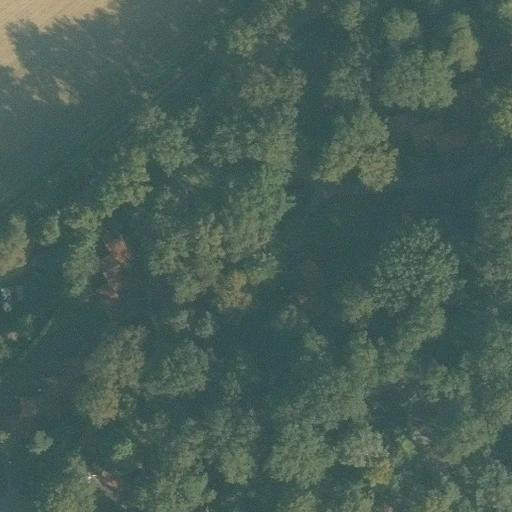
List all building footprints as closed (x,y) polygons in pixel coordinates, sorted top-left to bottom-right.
[(511,40),(484,49),(489,64),(509,58),(511,57),(511,40)] [(354,58),(365,77),(388,64),(377,44),(354,58)] [(454,105),(473,99),(483,96),(478,81),(449,90),(454,105)] [(483,96),(473,99),(473,100),(478,115),(479,115),(507,105),(502,90),(495,92),(493,87),(487,89),(489,94),(483,96)] [(391,137),(409,131),(420,128),(415,113),(386,121),(391,137)] [(420,128),(409,131),(414,146),(415,146),(433,140),(434,140),(434,139),(442,137),(442,136),(443,136),(438,122),(431,124),(429,120),(423,122),(424,126),(420,128)] [(434,140),(433,140),(438,155),(439,155),(467,146),(462,130),(443,136),(442,136),(442,137),(434,139),(434,140)] [(173,200),(216,163),(203,148),(160,186),(173,200)] [(412,214),(431,209),(426,193),(397,202),(402,217),(412,214)] [(402,217),(383,223),(387,237),(388,238),(411,231),(414,238),(418,236),(412,214),(402,217)] [(118,267),(126,263),(143,254),(137,243),(134,245),(128,233),(121,237),(115,228),(100,236),(111,258),(112,257),(118,267)] [(116,296),(124,292),(141,283),(135,272),(132,274),(126,263),(118,267),(112,257),(111,258),(98,265),(109,286),(116,296)] [(307,286),(313,295),(326,286),(309,261),(296,270),(307,286)] [(130,303),(124,292),(116,296),(109,286),(95,294),(112,326),(139,312),(133,301),(130,303)] [(310,320),(324,312),(320,305),(325,303),(322,298),(318,301),(313,295),(307,286),(294,295),(310,320)] [(65,361),(67,378),(79,377),(103,374),(100,344),(88,346),(88,349),(75,351),(76,360),(65,361)] [(416,370),(404,379),(394,367),(371,385),(375,390),(364,399),(373,411),(378,407),(384,414),(399,402),(402,406),(417,395),(420,399),(431,390),(416,370)] [(67,378),(43,381),(45,397),(57,396),(69,395),(70,401),(82,400),(79,377),(67,378)] [(21,400),(23,417),(35,416),(47,414),(47,421),(60,419),(57,396),(45,397),(21,400)] [(25,440),(37,439),(35,416),(23,417),(0,419),(0,432),(1,437),(24,434),(25,440)] [(78,446),(98,459),(108,465),(114,458),(125,442),(114,435),(113,438),(102,430),(97,438),(87,431),(78,446)] [(89,473),(119,493),(136,468),(126,462),(124,465),(114,458),(108,465),(98,459),(89,473)] [(389,511),(398,506),(389,493),(364,509),(365,511),(389,511)]
